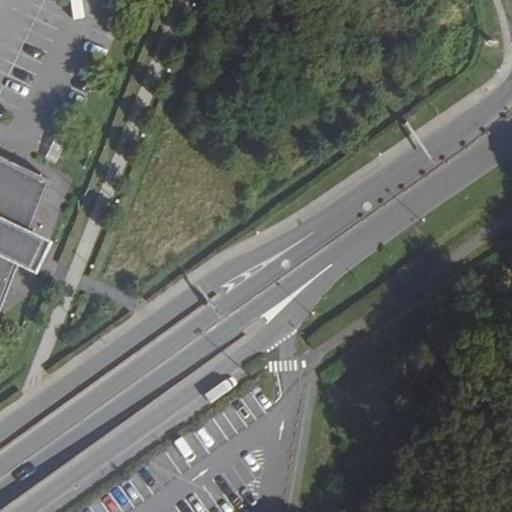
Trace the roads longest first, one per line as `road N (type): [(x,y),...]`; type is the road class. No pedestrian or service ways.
road 1 (unclassified): [(23,511),(264,337),(300,294),(321,248)]
road 2 (secondary): [(321,248),(0,483)]
road 3 (unclassified): [(321,248),(272,253),(224,272),(0,432)]
road 4 (secondary): [(508,115),(321,248)]
